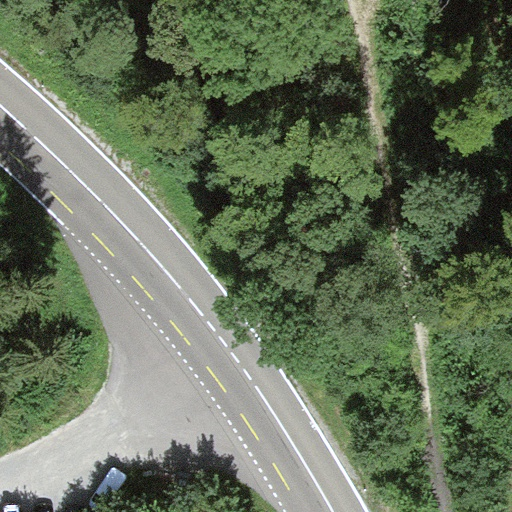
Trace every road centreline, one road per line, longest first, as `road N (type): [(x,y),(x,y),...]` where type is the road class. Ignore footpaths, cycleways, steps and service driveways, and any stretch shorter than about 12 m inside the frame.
road 1 (secondary): [(331,511),(246,374),(180,288),(112,212),(0,117)]
road 2 (track): [(246,374),(0,506)]
